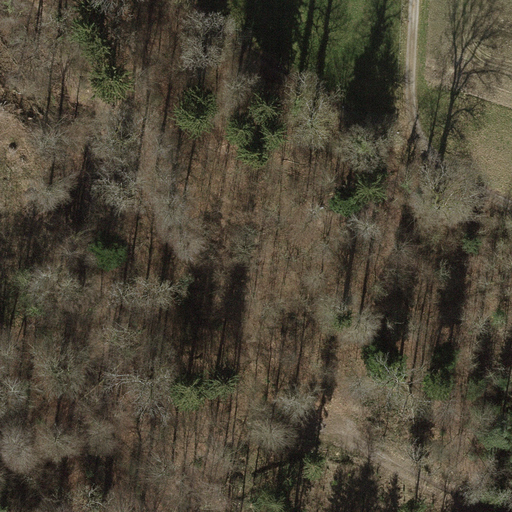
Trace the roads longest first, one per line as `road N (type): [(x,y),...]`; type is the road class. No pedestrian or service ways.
road 1 (track): [(414,0),(416,121),(450,172),(511,209)]
road 2 (track): [(486,511),(328,424)]
